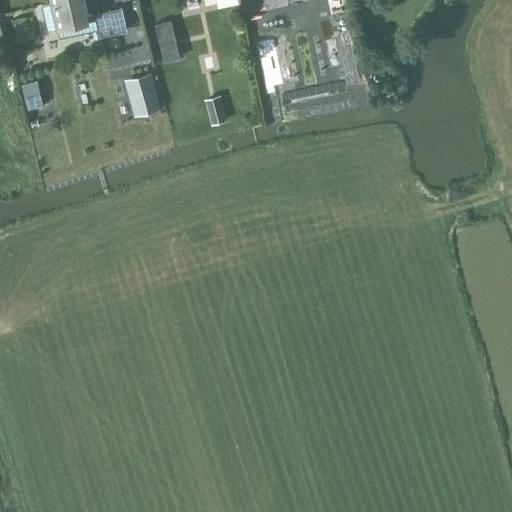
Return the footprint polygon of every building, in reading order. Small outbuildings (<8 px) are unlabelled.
[(100,28),(101,37),(128,31),(123,9),(90,16),(86,0),(51,0),(52,3),(43,5),(48,30),(58,27),(60,37),(100,28)] [(170,20),(155,24),(159,43),(175,39),(170,20)] [(306,36),(314,67),(320,66),(312,34),(306,36)] [(330,36),(318,39),(324,66),(336,63),(330,36)] [(278,49),(265,50),(268,78),(281,76),(278,49)] [(152,74),(133,79),(143,113),(161,108),(152,74)] [(20,108),(38,104),(33,81),(14,86),(20,108)] [(227,122),(221,97),(205,101),(212,126),(227,122)] [(57,164),(54,152),(43,155),(46,167),(57,164)]
